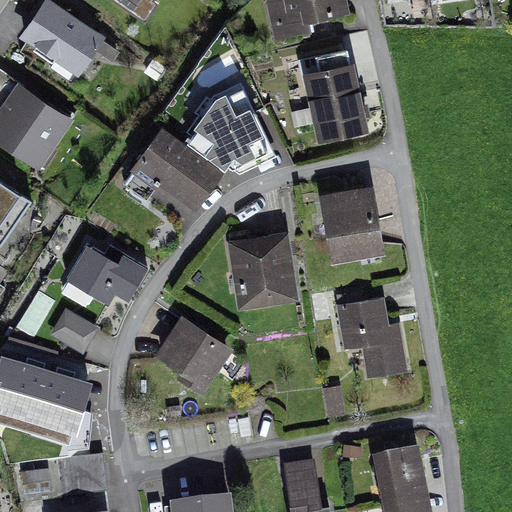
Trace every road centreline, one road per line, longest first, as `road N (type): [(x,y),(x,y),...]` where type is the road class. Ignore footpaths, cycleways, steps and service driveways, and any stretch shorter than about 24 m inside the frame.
road 1 (residential): [(135,511),(121,382),(128,349),(174,266),(225,213),(277,182),(402,157)]
road 2 (residential): [(457,511),(431,299),(402,157)]
road 3 (residential): [(402,157),(370,0)]
